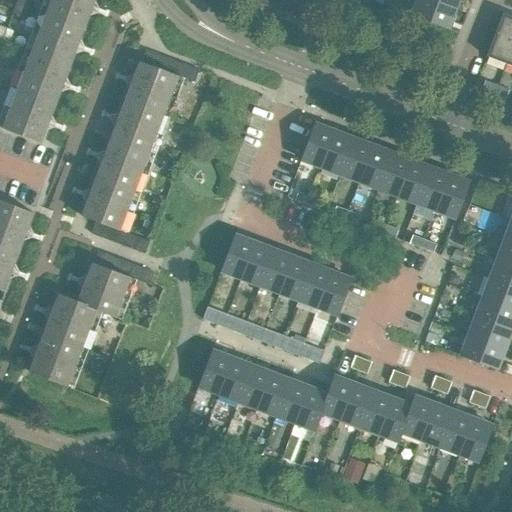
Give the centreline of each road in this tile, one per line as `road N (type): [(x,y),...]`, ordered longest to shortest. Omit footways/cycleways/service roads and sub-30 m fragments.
road 1 (residential): [(250,222),(400,282),(368,343),(511,389)]
road 2 (residential): [(250,222),(298,71)]
road 3 (unclassified): [(441,123),(298,71)]
road 4 (unclassified): [(298,71),(219,39),(177,0)]
road 5 (residential): [(441,123),(485,0)]
